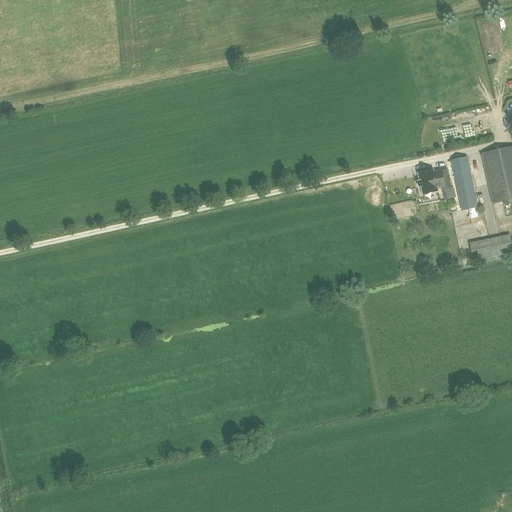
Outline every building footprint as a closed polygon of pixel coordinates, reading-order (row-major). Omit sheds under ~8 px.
[(511,199),(511,146),(481,153),(492,204),(511,199)] [(478,208),(476,200),(467,157),(451,160),(462,211),(478,208)] [(433,170),(419,173),(421,181),(419,181),(420,187),(422,186),(424,194),(437,191),(433,170)] [(433,170),(437,191),(438,191),(437,188),(445,186),(448,199),(456,198),(454,188),(452,189),(447,170),(433,173),(433,170)] [(390,202),(392,215),(439,207),(436,193),(390,202)] [(511,256),(511,242),(511,237),(471,245),(475,264),(511,256)]
